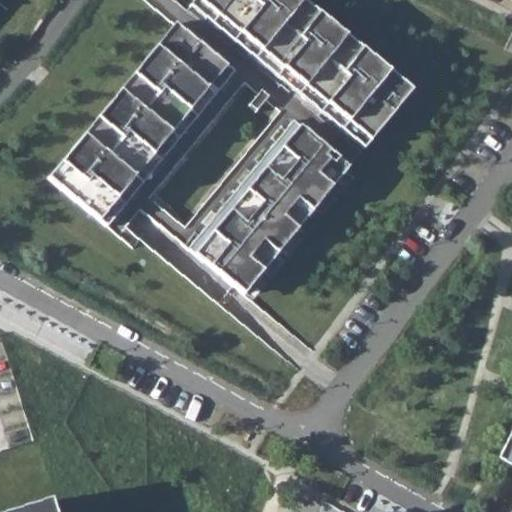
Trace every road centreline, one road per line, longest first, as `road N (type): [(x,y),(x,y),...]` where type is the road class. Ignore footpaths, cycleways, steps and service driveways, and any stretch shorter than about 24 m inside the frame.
road 1 (residential): [(304,433),(511,161)]
road 2 (residential): [(0,281),(304,433)]
road 3 (residential): [(304,433),(436,511)]
road 4 (residential): [(79,0),(34,65),(0,94)]
